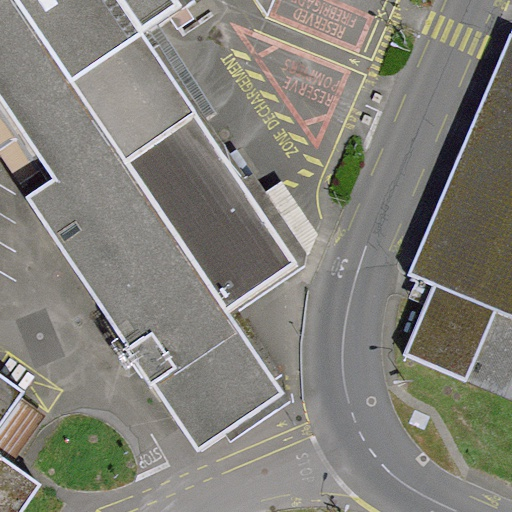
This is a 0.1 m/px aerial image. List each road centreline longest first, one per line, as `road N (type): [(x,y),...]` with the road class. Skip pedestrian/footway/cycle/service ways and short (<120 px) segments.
road 1 (unclassified): [(472,0),(357,275),(343,352),(365,441)]
road 2 (unclassified): [(193,511),(365,441)]
